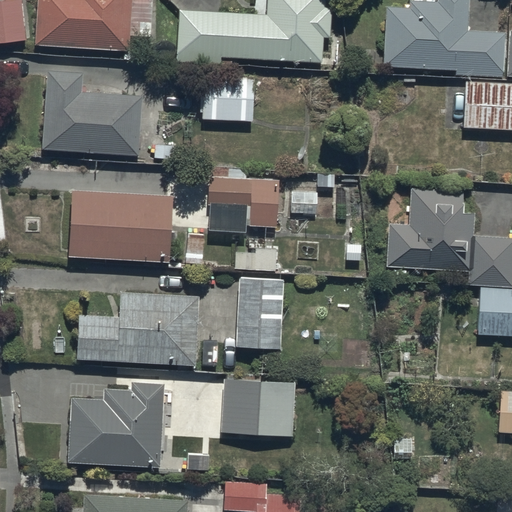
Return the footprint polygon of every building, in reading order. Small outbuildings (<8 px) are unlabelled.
[(11,0),(0,1),(0,43),(25,41),(21,0),(11,0)] [(37,0),(35,45),(129,51),(132,0),(37,0)] [(267,0),(267,12),(177,9),(175,61),(222,62),(222,58),(321,62),(322,37),(330,37),(331,7),(325,7),(324,0),(267,0)] [(412,0),(412,7),(388,6),(387,66),(457,68),(457,75),(504,76),(505,32),(471,31),(471,0),(440,0),(439,0),(412,0)] [(84,74),(47,72),(43,151),(140,155),(143,95),(83,93),(84,74)] [(201,74),(201,119),(253,120),(254,76),(201,74)] [(511,85),(464,83),(463,128),(511,129),(511,85)] [(278,180),(209,177),(207,230),(245,232),(245,228),(276,229),(278,180)] [(463,189),(412,188),(411,223),(389,223),(387,266),(468,269),(467,285),(511,286),(511,237),(475,236),(476,213),(462,213),(463,189)] [(288,190),(289,211),(315,211),(315,190),(288,190)] [(71,192),(69,258),(170,262),(173,196),(71,192)] [(234,252),(233,269),(275,271),(276,251),(254,250),(254,253),(234,252)] [(239,278),(236,347),(280,349),(283,280),(239,278)] [(511,289),(478,289),(477,334),(511,335),(511,289)] [(79,314),(77,359),(196,364),(199,296),(120,292),(119,315),(79,314)] [(224,379),(222,433),(293,435),(295,382),(224,379)] [(71,397),(68,461),(161,464),(164,382),(132,381),(131,390),(106,389),(105,398),(71,397)] [(511,394),(501,394),(499,432),(511,432),(511,394)] [(226,478),(224,508),(256,510),(255,511),(324,511),(325,496),(268,493),(268,481),(226,478)] [(186,511),(187,500),(84,495),(82,511),(186,511)]
